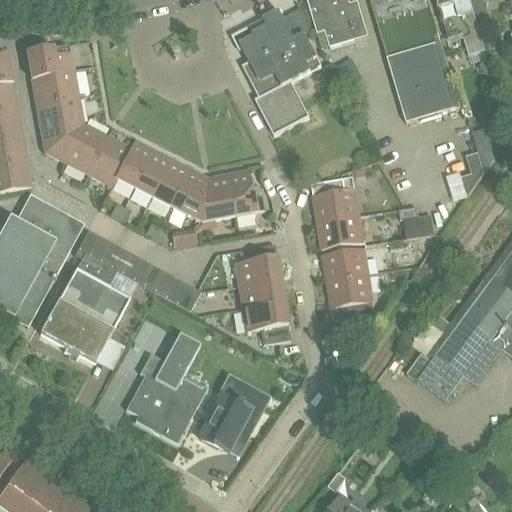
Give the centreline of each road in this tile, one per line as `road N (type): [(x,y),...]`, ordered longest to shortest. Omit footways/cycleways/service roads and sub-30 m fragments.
road 1 (unclassified): [(230,511),(313,372),(314,300),(278,163),(219,57),(205,0)]
road 2 (residential): [(193,511),(0,398)]
road 3 (tertiary): [(0,3),(130,0)]
